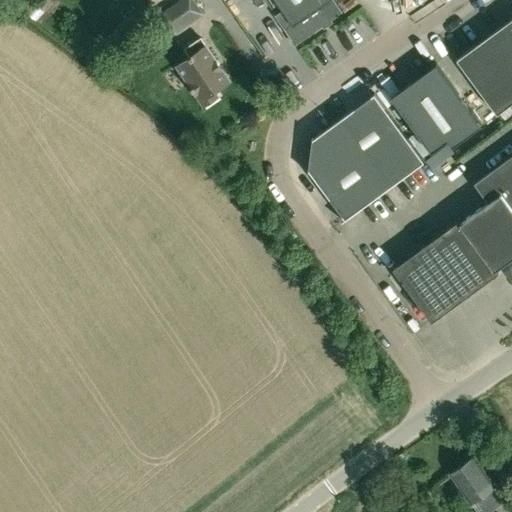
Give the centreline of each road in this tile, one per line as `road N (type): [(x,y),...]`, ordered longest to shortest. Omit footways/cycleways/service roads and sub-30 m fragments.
road 1 (unclassified): [(452,0),(294,109),(276,157),(288,197),(439,408)]
road 2 (tertiary): [(299,511),(439,408)]
